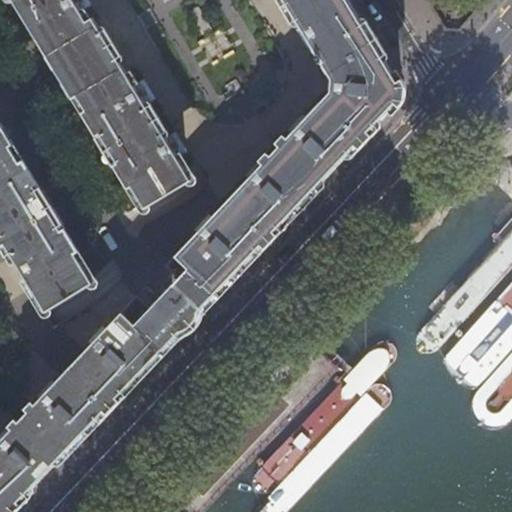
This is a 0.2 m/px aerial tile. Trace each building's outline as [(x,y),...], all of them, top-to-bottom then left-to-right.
[(17,0),(50,53),(85,32),(89,24),(82,10),(89,6),(85,0),(289,0),(301,19),(293,23),(306,43),(313,38),(333,71),(333,73),(326,72),(324,91),(330,92),(330,94),(306,120),(300,114),(286,130),(291,135),(263,165),(257,160),(243,175),(249,180),(214,217),(208,212),(192,229),(198,234),(182,251),(180,248),(163,266),(178,280),(180,278),(198,296),(206,302),(285,218),(398,99),(400,82),(349,0),(17,0)] [(120,0),(176,91),(181,98),(188,105),(195,111),(203,114),(211,117),(220,118),(232,117),(242,114),(251,109),(257,104),(263,98),(268,90),(272,82),(274,72),(274,64),(273,55),(270,46),(241,0),(120,0)] [(150,197),(181,178),(185,170),(177,158),(186,153),(175,134),(166,139),(146,106),(155,101),(143,82),(134,87),(125,72),(117,71),(85,90),(83,98),(142,195),(150,197)] [(0,227),(19,259),(12,264),(24,284),(32,279),(44,299),(52,302),(83,283),(86,275),(7,144),(0,142),(0,227)] [(191,161),(181,178),(150,197),(130,209),(140,225),(194,192),(205,184),(191,161)] [(0,511),(6,511),(174,335),(148,310),(135,297),(135,296),(118,314),(120,316),(110,327),(94,344),(59,381),(43,398),(16,426),(1,443),(0,443),(0,511)] [(94,344),(110,327),(104,320),(88,337),(94,344)] [(251,384),(260,393),(272,404),(281,396),(298,377),(276,356),(251,384)] [(36,391),(43,398),(59,381),(52,374),(36,391)] [(272,404),(260,393),(180,478),(206,502),(294,408),(281,396),(272,404)] [(0,429),(0,441),(1,443),(16,426),(9,420),(0,429)]
